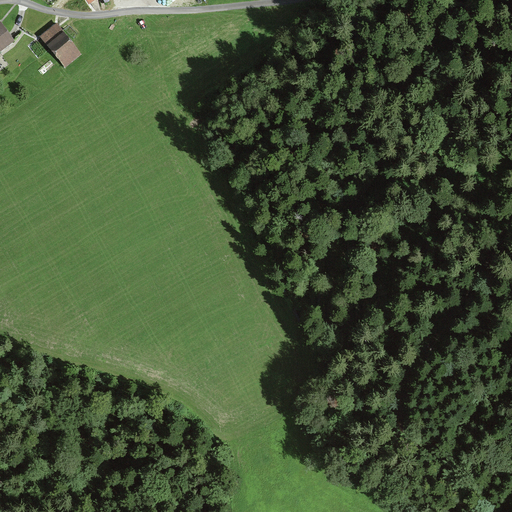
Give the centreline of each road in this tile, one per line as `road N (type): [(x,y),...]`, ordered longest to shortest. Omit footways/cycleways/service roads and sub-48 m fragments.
road 1 (track): [(511,440),(452,423),(421,364),(511,218)]
road 2 (track): [(139,13),(281,9),(310,0)]
